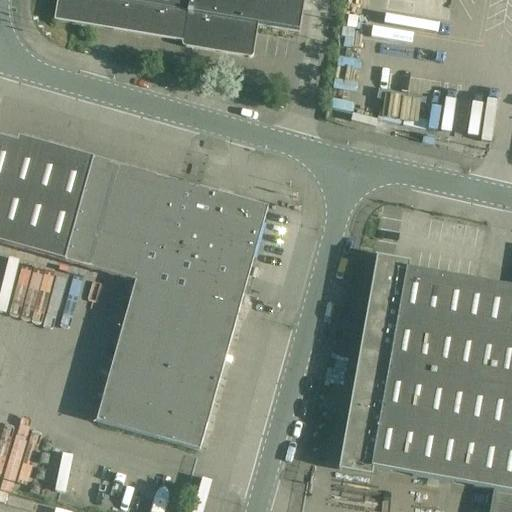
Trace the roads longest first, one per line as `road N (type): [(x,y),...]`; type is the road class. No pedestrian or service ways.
road 1 (unclassified): [(353,163),(0,63)]
road 2 (unclassified): [(256,511),(353,163)]
road 3 (unclassified): [(511,199),(353,163)]
